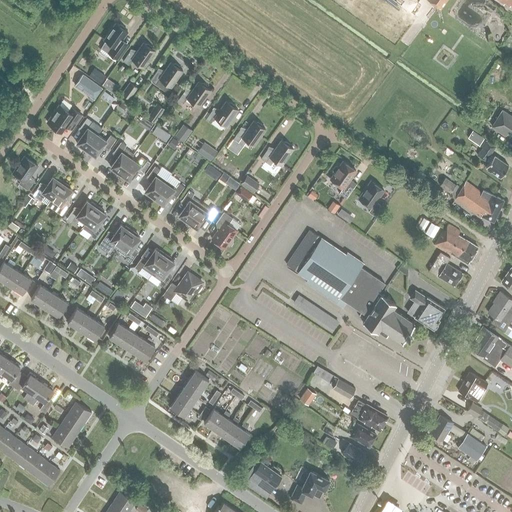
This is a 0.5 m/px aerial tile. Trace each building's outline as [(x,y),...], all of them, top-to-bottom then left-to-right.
[(428,0),(427,2),(441,11),(448,0),(428,0)] [(117,59),(125,47),(128,44),(121,40),(127,31),(124,29),(124,28),(120,25),(118,25),(116,23),(104,40),(105,41),(101,48),(117,59)] [(143,67),(155,51),(152,49),(152,47),(148,44),(146,45),(143,43),(135,54),(130,50),(123,61),(128,64),(132,59),(143,67)] [(167,92),(171,87),(182,70),(180,68),(179,67),(175,64),(173,64),(171,62),(163,73),(158,70),(150,80),(167,92)] [(94,100),(102,88),(83,74),(74,86),(94,100)] [(99,84),(104,77),(101,74),(96,81),(99,84)] [(108,77),(103,84),(115,91),(119,84),(108,77)] [(129,100),(138,88),(129,82),(129,83),(121,94),(129,99),(129,100)] [(198,106),(210,90),(207,88),(207,86),(203,83),(201,84),(198,82),(190,93),(185,89),(178,100),(183,103),(187,98),(198,106)] [(100,96),(110,103),(114,97),(104,90),(100,96)] [(226,126),(238,109),(235,107),(234,106),(230,103),(229,103),(226,101),(218,113),(213,109),(205,119),(210,123),(214,118),(226,126)] [(155,122),(165,109),(157,103),(156,104),(147,117),(155,122)] [(59,105),(47,122),(61,132),(66,125),(71,129),(81,115),(71,107),(68,111),(59,105)] [(511,117),(502,111),(491,128),(505,137),(506,134),(511,137),(511,117)] [(145,116),(141,120),(149,127),(153,123),(145,116)] [(86,150),(98,132),(101,128),(92,121),(87,117),(79,128),(84,131),(76,143),(86,150)] [(233,139),(227,147),(237,154),(247,141),(253,145),(265,129),(262,127),(262,125),(258,122),(256,123),(253,121),(245,132),(240,128),(233,139)] [(184,142),(192,131),(183,124),(175,136),(183,142),(184,142)] [(157,126),(152,132),(159,137),(163,130),(157,126)] [(468,138),(480,146),(484,139),(473,131),(468,138)] [(98,132),(86,150),(95,156),(104,145),(109,149),(116,138),(111,135),(108,139),(98,132)] [(178,142),(173,138),(168,145),(173,148),(178,142)] [(261,158),(266,162),(270,165),(273,160),(281,165),(293,148),(290,146),(290,145),(285,142),(284,142),(281,140),(273,152),(268,148),(261,158)] [(119,175),(133,155),(124,148),(126,145),(121,141),(113,152),(118,155),(110,167),(114,169),(112,171),(119,175)] [(204,142),(197,151),(211,161),(217,151),(204,142)] [(482,149),(479,153),(477,155),(488,163),(485,168),(487,169),(486,170),(490,173),(491,172),(500,178),(508,167),(493,157),(493,158),(490,156),(495,149),(485,142),(481,148),(482,149)] [(150,162),(145,159),(141,156),(139,159),(133,155),(119,175),(125,180),(126,178),(129,180),(138,169),(143,173),(150,162)] [(19,183),(28,190),(34,180),(30,176),(37,165),(24,156),(13,173),(22,179),(19,183)] [(334,173),(330,179),(343,188),(339,193),(346,198),(354,187),(347,182),(356,171),(342,162),(338,167),(337,166),(334,167),(332,170),(333,172),(334,173)] [(152,180),(144,191),(148,194),(154,198),(166,180),(171,173),(162,167),(160,169),(155,166),(147,176),(152,180)] [(216,180),(221,173),(212,167),(207,174),(216,180)] [(238,181),(243,174),(237,170),(232,177),(238,181)] [(39,184),(32,194),(41,200),(47,205),(51,198),(63,181),(57,177),(56,179),(53,176),(44,188),(39,184)] [(259,184),(247,176),(242,183),(254,191),(259,184)] [(445,178),(439,186),(450,193),(449,195),(455,200),(454,201),(480,219),(481,217),(492,223),(503,202),(483,192),(481,194),(465,183),(462,188),(456,184),(455,185),(445,178)] [(166,180),(154,198),(163,205),(172,193),(177,197),(184,186),(179,183),(176,187),(166,180)] [(51,198),(47,205),(56,212),(62,215),(69,205),(64,201),(72,190),(68,187),(70,186),(63,181),(51,198)] [(235,190),(239,184),(235,181),(231,187),(235,190)] [(371,181),(358,199),(371,208),(368,212),(375,216),(382,207),(376,202),(384,190),(371,181)] [(240,186),(235,193),(247,201),(252,204),(257,198),(240,186)] [(180,219),(186,223),(201,203),(192,197),(194,194),(189,190),(181,200),(186,204),(178,215),(182,218),(180,219)] [(311,190),(307,196),(314,201),(318,195),(311,190)] [(397,199),(384,219),(396,227),(409,207),(397,199)] [(73,208),(66,218),(75,225),(80,219),(85,223),(97,205),(91,201),(90,203),(87,200),(78,212),(73,208)] [(340,206),(333,201),(327,209),(335,214),(340,206)] [(211,210),(201,203),(186,223),(193,228),(194,226),(197,229),(206,217),(211,221),(218,211),(213,207),(211,210)] [(85,223),(81,228),(91,235),(90,236),(96,239),(103,229),(98,225),(106,214),(103,211),(104,210),(97,205),(85,223)] [(261,218),(268,207),(265,205),(258,215),(255,213),(252,217),(258,221),(261,217),(261,218)] [(341,208),(337,214),(343,218),(347,213),(341,208)] [(220,226),(212,239),(225,248),(227,245),(229,246),(231,245),(233,242),(233,240),(231,239),(237,230),(241,224),(232,218),(223,211),(215,223),(220,226)] [(425,231),(430,222),(424,219),(419,228),(425,231)] [(11,221),(7,226),(16,232),(19,227),(11,221)] [(433,238),(439,227),(431,223),(425,234),(433,238)] [(111,246),(117,250),(131,230),(125,225),(124,227),(121,224),(112,236),(107,232),(98,246),(107,252),(111,246)] [(477,247),(457,235),(459,231),(447,224),(443,231),(442,230),(430,250),(434,253),(440,249),(449,254),(450,253),(468,264),(477,247)] [(137,234),(131,230),(117,250),(126,257),(124,260),(129,263),(137,253),(132,249),(140,238),(136,235),(137,234)] [(343,308),(346,303),(360,312),(359,315),(362,317),(364,319),(362,323),(376,333),(377,332),(381,334),(386,338),(389,334),(400,342),(405,336),(407,337),(411,331),(409,330),(413,323),(392,309),(395,304),(378,293),(385,284),(361,267),(363,263),(347,252),(346,254),(321,237),(321,238),(309,230),(286,264),(298,272),(297,273),(307,280),(305,282),(343,308)] [(386,245),(390,239),(384,235),(379,241),(386,245)] [(142,256),(134,267),(139,270),(142,267),(151,274),(165,254),(159,250),(159,251),(155,248),(147,260),(142,256)] [(462,273),(446,263),(449,258),(439,252),(427,271),(437,277),(438,276),(454,286),(462,273)] [(38,254),(35,259),(42,263),(45,259),(38,254)] [(151,274),(147,279),(157,286),(158,284),(163,287),(171,277),(166,274),(174,262),(170,259),(171,258),(165,254),(151,274)] [(50,274),(55,265),(50,261),(44,270),(50,274)] [(408,265),(403,261),(398,269),(407,275),(408,265)] [(0,265),(0,280),(2,282),(12,268),(3,262),(0,265)] [(78,267),(70,262),(66,268),(73,273),(78,267)] [(56,266),(53,270),(58,274),(61,270),(56,266)] [(2,282),(12,288),(21,274),(12,268),(2,282)] [(76,274),(82,278),(86,272),(80,268),(76,274)] [(501,281),(511,288),(511,268),(501,281)] [(67,274),(61,270),(58,274),(64,278),(67,274)] [(171,282),(162,295),(164,296),(169,300),(170,300),(170,299),(177,304),(183,296),(189,300),(195,291),(197,292),(201,286),(200,285),(202,282),(188,272),(177,287),(171,283),(172,283),(171,282)] [(21,274),(12,288),(21,294),(30,279),(21,274)] [(30,299),(39,305),(48,291),(39,285),(30,299)] [(100,292),(108,297),(112,290),(104,285),(100,292)] [(111,298),(117,303),(123,294),(117,289),(111,298)] [(91,290),(88,295),(94,299),(97,295),(91,290)] [(438,320),(436,319),(443,309),(426,297),(426,298),(414,290),(409,298),(414,301),(407,312),(433,329),(438,320)] [(39,305),(48,311),(57,297),(48,291),(39,305)] [(496,299),(488,312),(495,317),(491,322),(503,331),(511,318),(511,317),(505,313),(509,308),(510,309),(511,306),(511,299),(500,291),(495,298),(496,299)] [(333,332),(341,320),(299,293),(294,302),(313,314),(310,318),(333,332)] [(103,299),(97,295),(94,299),(101,303),(103,299)] [(66,303),(57,297),(48,311),(57,317),(66,303)] [(136,312),(140,306),(133,302),(129,307),(136,312)] [(109,303),(106,307),(112,311),(115,307),(109,303)] [(145,317),(151,307),(145,303),(138,312),(145,317)] [(66,323),(75,328),(84,314),(75,308),(66,323)] [(75,328),(84,334),(94,320),(84,314),(75,328)] [(103,326),(94,320),(84,334),(94,340),(103,326)] [(108,337),(117,343),(126,329),(117,323),(108,337)] [(144,329),(150,333),(152,329),(146,325),(144,329)] [(511,346),(500,338),(483,326),(469,345),(486,357),(484,359),(495,366),(500,359),(511,367),(511,346)] [(117,343),(126,349),(135,335),(126,329),(117,343)] [(158,333),(152,329),(150,333),(155,337),(158,333)] [(126,349),(135,355),(144,340),(135,335),(126,349)] [(146,341),(144,340),(135,355),(145,360),(154,346),(150,344),(153,341),(148,338),(146,341)] [(15,365),(8,360),(0,371),(0,377),(1,378),(3,376),(10,380),(7,384),(13,388),(22,375),(18,372),(21,368),(15,364),(15,365)] [(213,380),(217,375),(209,370),(206,375),(213,380)] [(188,380),(202,389),(208,380),(194,371),(188,380)] [(487,382),(480,378),(469,372),(458,391),(469,397),(476,401),(487,382)] [(22,398),(28,402),(41,383),(34,378),(35,378),(29,374),(27,378),(22,375),(13,388),(17,392),(20,388),(26,392),(22,398)] [(350,398),(356,389),(338,378),(332,388),(333,389),(336,390),(350,399),(350,398)] [(182,389),(196,398),(202,389),(188,380),(182,389)] [(41,383),(28,402),(32,405),(36,399),(43,404),(38,411),(44,415),(53,402),(47,398),(52,391),(51,391),(52,390),(49,388),(48,388),(41,383)] [(315,394),(306,387),(298,398),(307,405),(315,394)] [(176,398),(190,408),(196,398),(182,389),(176,398)] [(190,408),(176,398),(170,407),(184,417),(190,408)] [(387,417),(366,405),(358,400),(350,414),(379,431),(387,417)] [(67,414),(82,424),(90,413),(75,402),(67,414)] [(19,403),(15,408),(21,412),(24,406),(19,403)] [(482,408),(472,403),(467,411),(477,416),(482,408)] [(203,423),(212,429),(222,416),(213,410),(203,423)] [(222,416),(212,429),(221,435),(231,422),(226,419),(230,414),(225,411),(222,416)] [(59,426),(74,436),(82,424),(67,414),(59,426)] [(486,414),(481,421),(493,428),(497,421),(486,414)] [(440,415),(429,433),(442,440),(453,423),(440,415)] [(221,435),(230,442),(240,428),(235,425),(238,420),(234,417),(231,422),(221,435)] [(290,426),(281,421),(274,432),(283,438),(290,426)] [(366,446),(369,446),(375,436),(354,422),(352,425),(355,426),(349,435),(356,439),(356,440),(366,446)] [(48,427),(42,423),(38,429),(44,433),(48,427)] [(243,423),(240,428),(230,442),(239,448),(248,434),(244,431),(247,426),(243,423)] [(74,436),(59,426),(51,438),(66,448),(74,436)] [(0,432),(0,450),(3,452),(14,438),(2,429),(0,432)] [(35,433),(31,439),(37,443),(41,438),(35,433)] [(463,437),(457,446),(470,455),(468,459),(474,463),(476,459),(486,446),(467,433),(463,437)] [(3,452),(14,461),(25,446),(14,438),(3,452)] [(327,438),(323,444),(331,450),(336,443),(327,438)] [(52,446),(47,443),(43,448),(48,451),(52,446)] [(362,462),(361,460),(365,455),(349,443),(341,454),(357,465),(360,465),(362,462)] [(14,461),(25,469),(36,454),(25,446),(14,461)] [(481,453),(476,460),(480,462),(485,455),(481,453)] [(25,469),(37,478),(48,463),(36,454),(25,469)] [(275,486),(282,477),(281,476),(261,461),(253,471),(275,486)] [(59,471),(48,463),(37,478),(48,486),(59,471)] [(402,486),(431,502),(440,486),(411,470),(402,486)] [(304,496),(303,495),(304,492),(310,495),(311,494),(319,498),(323,489),(324,490),(328,481),(309,472),(301,488),(296,486),(290,499),(300,504),(304,496)] [(111,503),(123,511),(127,511),(134,502),(119,492),(111,503)] [(398,511),(403,506),(388,497),(378,511),(398,511)] [(105,511),(123,511),(111,503),(105,511)] [(235,511),(222,503),(219,507),(217,506),(213,511),(235,511)]
